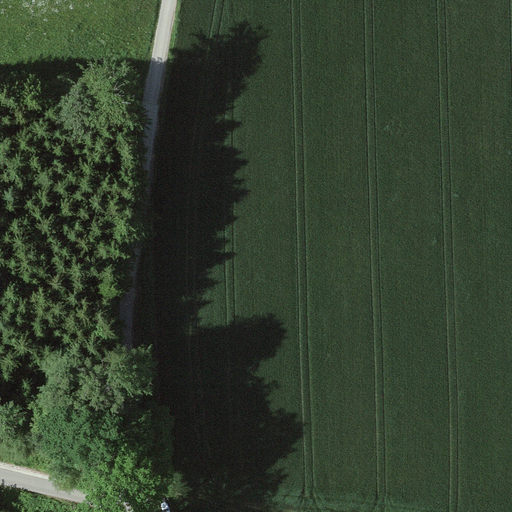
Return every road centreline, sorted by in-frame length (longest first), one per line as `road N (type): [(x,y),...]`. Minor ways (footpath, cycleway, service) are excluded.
road 1 (unclassified): [(168,0),(125,311),(143,511)]
road 2 (unclassified): [(143,511),(100,493),(0,472)]
